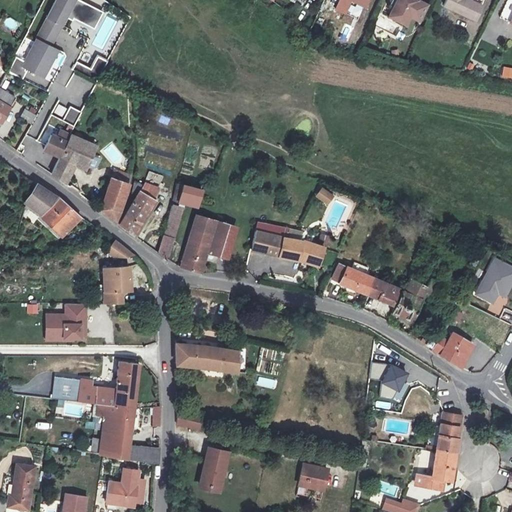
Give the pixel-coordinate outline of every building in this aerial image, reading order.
[(54,45),(69,17),(93,28),(102,10),(80,0),(55,0),(22,68),(44,78),(59,48),(54,45)] [(408,23),(419,0),(396,0),(390,14),(408,23)] [(445,0),(444,3),(475,17),(483,2),(477,0),(445,0)] [(511,0),(505,0),(500,13),(510,18),(511,18),(511,0)] [(297,16),(302,7),(294,3),(289,12),(297,16)] [(8,16),(2,24),(14,33),(20,25),(8,16)] [(22,40),(18,54),(25,56),(29,42),(22,40)] [(98,80),(106,60),(95,56),(90,68),(76,62),(73,70),(98,80)] [(53,81),(65,87),(73,69),(61,64),(53,81)] [(511,79),(511,68),(502,67),(500,78),(511,79)] [(0,122),(2,124),(15,102),(0,92),(0,122)] [(62,116),(65,108),(56,105),(54,114),(62,116)] [(47,109),(40,106),(34,118),(40,121),(47,109)] [(62,122),(75,126),(80,111),(68,106),(62,122)] [(42,131),(52,112),(47,110),(40,121),(41,122),(38,128),(42,131)] [(40,121),(34,118),(30,125),(37,129),(38,128),(41,122),(40,121)] [(52,133),(43,150),(60,158),(71,136),(73,132),(67,129),(65,133),(59,130),(56,135),(52,133)] [(94,147),(71,136),(60,158),(51,174),(66,184),(69,179),(67,171),(71,163),(84,169),(94,147)] [(113,170),(110,179),(128,185),(130,175),(113,170)] [(128,185),(110,179),(101,210),(114,221),(120,213),(124,201),(128,185)] [(55,196),(37,184),(30,194),(24,204),(26,205),(40,215),(55,196)] [(143,186),(134,184),(132,195),(136,197),(120,225),(134,236),(156,200),(155,199),(157,190),(143,185),(143,186)] [(202,190),(176,184),(173,195),(171,204),(177,206),(180,196),(199,201),(202,190)] [(320,187),(314,197),(327,206),(334,196),(320,187)] [(57,195),(40,215),(64,238),(68,233),(62,228),(76,212),(57,195)] [(80,217),(76,212),(62,228),(68,233),(82,218),(80,217)] [(174,238),(180,217),(168,214),(163,234),(174,238)] [(229,225),(196,214),(181,267),(194,271),(200,273),(206,253),(219,257),(229,225)] [(289,228),(258,221),(252,250),(265,253),(280,256),(295,259),(304,262),(319,268),(325,248),(300,240),(286,238),(289,228)] [(286,238),(300,240),(302,232),(289,228),(286,238)] [(168,259),(174,238),(162,235),(158,252),(168,259)] [(114,241),(109,250),(117,259),(133,256),(114,241)] [(507,301),(511,287),(511,266),(490,258),(475,298),(493,305),(497,297),(507,301)] [(340,264),(333,281),(366,294),(371,277),(365,275),(368,267),(355,262),(352,269),(340,264)] [(127,267),(105,270),(105,303),(121,303),(121,292),(131,291),(127,267)] [(371,277),(366,294),(391,305),(398,289),(371,277)] [(404,291),(401,290),(391,313),(411,321),(423,294),(430,297),(437,285),(428,280),(425,286),(410,278),(404,291)] [(26,305),(26,315),(37,314),(37,304),(26,305)] [(454,308),(449,317),(456,321),(462,313),(454,308)] [(109,353),(110,331),(106,332),(89,330),(85,350),(109,353)] [(435,342),(431,348),(447,358),(447,360),(453,364),(460,368),(474,345),(452,331),(447,339),(439,334),(435,342)] [(429,338),(426,345),(431,348),(435,342),(429,338)] [(241,371),(242,370),(243,351),(226,350),(218,349),(209,346),(203,345),(176,344),(176,353),(176,365),(204,368),(204,366),(214,368),(227,370),(232,371),(237,372),(238,371),(241,371)] [(381,382),(386,366),(371,362),(367,378),(381,382)] [(82,380),(80,401),(106,404),(134,407),(138,365),(112,363),(111,363),(108,390),(92,388),(93,381),(82,380)] [(379,397),(399,401),(406,371),(385,366),(379,397)] [(274,390),(276,381),(258,376),(255,385),(274,390)] [(128,444),(134,407),(106,404),(101,441),(128,444)] [(199,417),(177,412),(177,424),(199,429),(199,417)] [(458,426),(440,423),(436,451),(455,454),(458,426)] [(159,464),(159,450),(149,447),(146,447),(137,447),(128,448),(128,444),(101,441),(100,456),(104,456),(159,464)] [(225,492),(230,449),(205,446),(200,489),(225,492)] [(455,454),(436,451),(433,479),(417,477),(416,485),(441,488),(442,480),(450,481),(455,454)] [(329,483),(332,468),(309,462),(306,478),(329,483)] [(34,469),(17,466),(12,496),(10,496),(8,507),(28,511),(34,469)] [(134,509),(140,472),(125,468),(123,484),(109,481),(106,504),(134,509)] [(85,511),(87,498),(65,494),(62,511),(85,511)] [(384,497),(380,511),(382,511),(415,511),(418,504),(402,499),(401,502),(384,497)]
